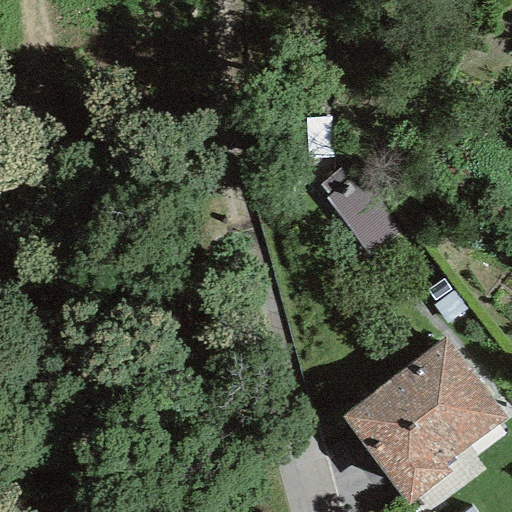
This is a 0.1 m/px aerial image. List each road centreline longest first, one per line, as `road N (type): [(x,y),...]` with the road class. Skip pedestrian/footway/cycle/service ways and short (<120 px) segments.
road 1 (residential): [(232,0),(287,429),(313,511)]
road 2 (track): [(89,511),(77,363),(18,0)]
